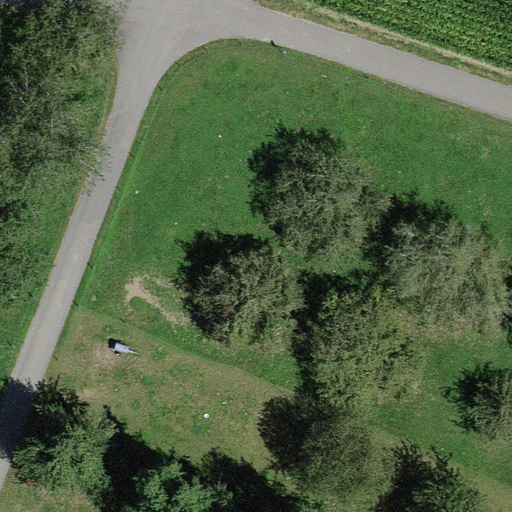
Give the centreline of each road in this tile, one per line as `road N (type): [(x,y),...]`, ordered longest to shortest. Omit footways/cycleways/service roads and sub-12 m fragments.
road 1 (residential): [(0,466),(171,0)]
road 2 (residential): [(511,103),(179,0)]
